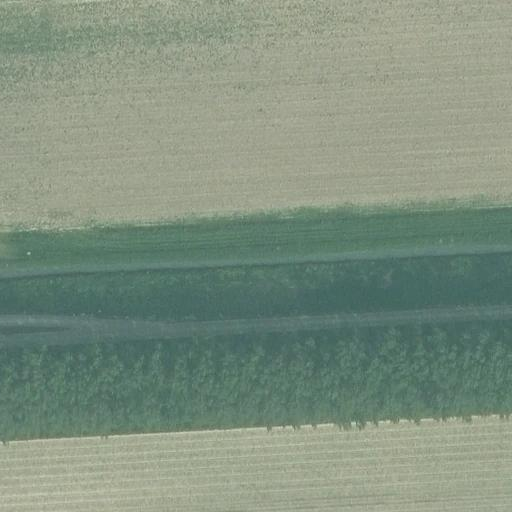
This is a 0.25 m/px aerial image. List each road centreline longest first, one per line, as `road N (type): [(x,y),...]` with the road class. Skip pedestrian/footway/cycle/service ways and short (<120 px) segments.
road 1 (unclassified): [(156,333),(511,312)]
road 2 (unclassified): [(0,321),(156,333)]
road 3 (unclassified): [(0,341),(156,333)]
